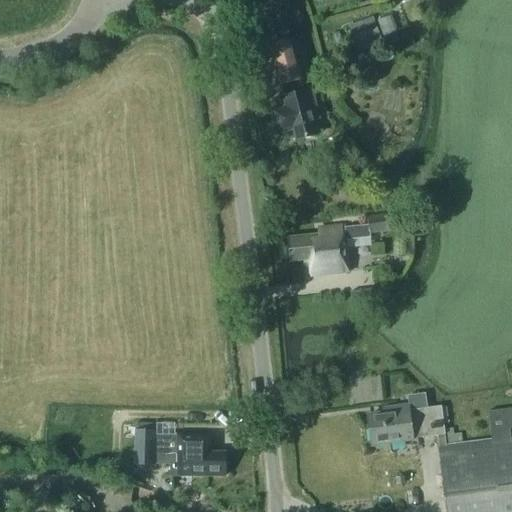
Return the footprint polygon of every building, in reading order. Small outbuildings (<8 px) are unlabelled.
[(397,30),(392,15),(377,20),(386,44),(399,40),(400,42),(413,37),(409,26),(397,30)] [(372,47),(363,20),(346,25),(355,53),(372,47)] [(314,120),(320,118),(312,88),(305,89),(303,79),(304,79),(294,37),(271,43),(282,84),(285,94),(284,94),(287,104),(271,108),(277,132),(278,132),(277,130),(293,126),(296,140),(318,134),(314,120)] [(319,236),(287,239),(290,263),(309,261),(311,277),(350,273),(346,241),(371,239),(370,235),(395,231),(393,216),(368,219),(369,226),(345,229),(345,227),(325,229),(326,237),(320,238),(319,236)] [(414,230),(399,230),(399,255),(414,255),(414,230)] [(377,302),(375,289),(350,292),(352,314),(368,312),(377,302)] [(511,408),(488,412),(492,440),(448,446),(443,407),(411,411),(410,407),(394,409),(395,413),(370,417),(373,445),(438,436),(439,449),(447,511),(511,511),(511,437),(510,438),(509,429),(511,425),(511,408)] [(136,430),(134,430),(134,465),(154,465),(154,463),(177,463),(177,471),(190,471),(190,475),(224,475),(224,453),(208,452),(208,435),(164,435),(164,423),(136,423),(136,430)]
